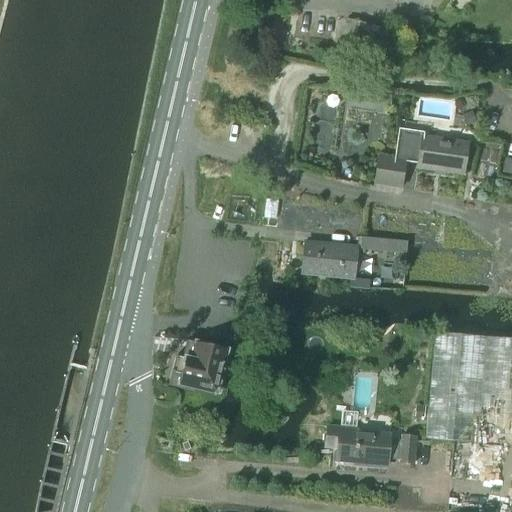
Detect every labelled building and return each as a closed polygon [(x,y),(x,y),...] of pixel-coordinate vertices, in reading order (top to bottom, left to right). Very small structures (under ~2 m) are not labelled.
[(368,67),(371,53),(364,52),(370,27),(346,21),(337,60),(361,66),(361,65),(368,67)] [(471,112),(462,116),(467,126),(475,123),(471,112)] [(377,159),(374,185),(401,189),(405,163),(418,165),(417,169),(462,175),(467,145),(423,138),(423,134),(398,131),(394,162),(377,159)] [(511,164),(503,163),(501,173),(511,175),(511,164)] [(354,280),(356,259),(357,253),(365,254),(365,252),(406,256),(408,244),(362,239),(361,250),(330,247),(330,251),(307,249),(307,245),(305,245),(302,274),(329,278),(329,274),(352,277),(352,280),(354,280)] [(511,340),(434,334),(424,440),(454,442),(502,446),(511,447),(511,340)] [(216,390),(225,352),(186,343),(182,359),(174,358),(171,374),(180,376),(178,386),(215,395),(215,393),(217,394),(217,391),(216,390)] [(413,418),(424,419),(425,407),(414,407),(413,418)] [(388,435),(353,432),(353,430),(326,428),(325,449),(336,449),(335,462),(386,466),(386,459),(399,460),(398,463),(413,464),(415,438),(401,437),(401,441),(388,440),(388,435)]
